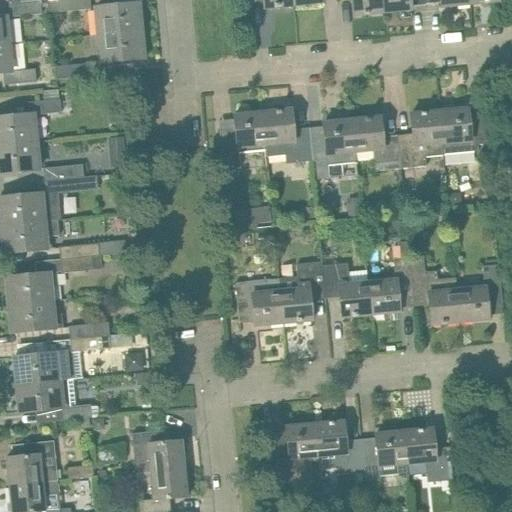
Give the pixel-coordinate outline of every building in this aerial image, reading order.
[(90,9),(88,0),(56,0),(57,2),(58,12),(90,9)] [(292,6),(291,0),(263,0),(264,9),(292,6)] [(351,0),(353,16),(382,13),(380,0),(351,0)] [(380,0),(382,13),(411,10),(409,0),(380,0)] [(41,14),(39,1),(8,4),(9,17),(41,14)] [(57,2),(48,3),(49,13),(58,12),(57,2)] [(97,36),(137,32),(135,6),(138,5),(138,4),(95,8),(97,36)] [(137,32),(97,36),(100,64),(143,60),(143,58),(140,58),(137,32)] [(7,44),(0,44),(0,73),(10,73),(7,44)] [(55,67),(56,80),(97,76),(96,63),(55,67)] [(56,80),(55,67),(15,71),(16,84),(56,80)] [(58,90),(42,92),(43,102),(59,100),(58,90)] [(36,102),(37,115),(61,113),(60,100),(59,100),(43,102),(36,102)] [(467,109),(439,112),(443,149),(486,145),(483,119),(468,120),(467,109)] [(311,162),(308,136),(293,137),(291,110),(263,113),(266,151),(267,157),(284,155),(285,164),(311,162)] [(412,142),(398,143),(400,169),(426,166),(425,156),(444,154),(443,149),(439,112),(410,115),(412,142)] [(266,151),(263,113),(233,116),(234,127),(219,128),(222,154),(224,170),(240,168),(238,148),(256,146),(257,152),(266,151)] [(0,145),(36,142),(33,115),(0,117),(0,145)] [(380,118),(351,121),(355,152),(373,150),(375,171),(400,169),(398,143),(382,145),(380,118)] [(324,134),(308,136),(311,162),(327,160),(328,167),(356,164),(355,152),(351,121),(322,123),(324,134)] [(122,137),(106,138),(109,167),(125,165),(122,137)] [(36,142),(0,145),(0,174),(38,170),(36,142)] [(44,181),(76,178),(77,178),(83,177),(82,166),(43,170),(44,181)] [(76,178),(44,181),(45,194),(0,198),(0,199),(1,200),(4,226),(43,222),(43,221),(58,219),(55,193),(77,191),(76,178)] [(448,194),(449,205),(460,204),(459,193),(448,194)] [(407,196),(408,210),(418,209),(417,195),(407,196)] [(346,200),(348,220),(360,219),(358,199),(346,200)] [(298,209),(300,221),(314,220),(313,207),(298,209)] [(245,211),(233,212),(235,227),(247,226),(245,211)] [(43,222),(4,226),(6,252),(3,253),(3,254),(52,249),(51,237),(60,236),(58,219),(43,221),(43,222)] [(269,228),(257,229),(258,239),(270,238),(269,228)] [(60,260),(92,257),(100,256),(98,244),(59,247),(60,260)] [(100,256),(92,257),(93,270),(101,269),(100,256)] [(93,270),(92,257),(60,260),(61,273),(93,270)] [(324,292),(322,266),(321,261),(296,263),(297,277),(279,279),(283,323),(311,321),(309,294),(324,292)] [(348,263),(322,266),(324,292),(339,291),(342,318),(371,315),(368,284),(350,285),(348,263)] [(457,285),(458,290),(461,322),(488,320),(487,309),(502,307),(498,265),(482,267),(483,282),(457,285)] [(437,271),(411,274),(414,300),(428,298),(431,325),(461,322),(458,290),(439,292),(437,271)] [(11,305),(50,300),(49,287),(58,286),(57,273),(6,278),(6,280),(9,279),(11,305)] [(414,300),(411,274),(367,278),(368,284),(371,315),(399,312),(398,301),(414,300)] [(283,323),(279,279),(235,284),(238,317),(253,316),(254,326),(283,323)] [(56,300),(50,300),(11,305),(14,332),(11,332),(11,334),(63,329),(61,314),(57,315),(56,300)] [(71,340),(110,336),(109,324),(70,328),(71,340)] [(121,335),(110,336),(111,349),(122,348),(121,335)] [(46,342),(47,355),(14,358),(14,359),(17,359),(19,384),(59,380),(56,354),(111,349),(110,336),(71,340),(46,342)] [(141,354),(124,355),(125,373),(142,372),(141,354)] [(149,385),(148,373),(135,374),(137,386),(149,385)] [(59,380),(19,384),(22,412),(19,412),(19,413),(62,409),(59,380)] [(133,405),(142,410),(146,401),(137,397),(133,405)] [(90,406),(62,409),(63,425),(92,422),(90,406)] [(93,431),(103,430),(102,418),(92,419),(93,431)] [(364,473),(361,447),(345,449),(343,422),(315,425),(319,461),(320,470),(337,469),(338,476),(364,473)] [(319,461),(315,425),(286,427),(287,438),(271,440),(274,466),(319,461)] [(404,432),(407,464),(425,462),(427,483),(452,481),(450,454),(435,456),(432,429),(404,432)] [(135,474),(184,469),(181,442),(163,443),(162,431),(131,435),(132,447),(147,445),(149,461),(134,462),(135,474)] [(407,464),(404,432),(375,435),(376,446),(361,447),(364,473),(365,480),(381,479),(381,476),(398,475),(398,477),(409,476),(407,464)] [(56,469),(42,471),(40,457),(54,456),(54,453),(53,442),(42,443),(22,445),(23,457),(5,459),(8,486),(57,481),(56,469)] [(68,469),(69,480),(95,478),(93,466),(68,469)] [(187,497),(184,469),(135,474),(136,486),(151,485),(152,500),(138,501),(138,511),(149,511),(170,510),(169,499),(187,497)] [(59,511),(60,510),(46,511),(44,496),(58,495),(57,481),(8,486),(10,511),(59,511)]
